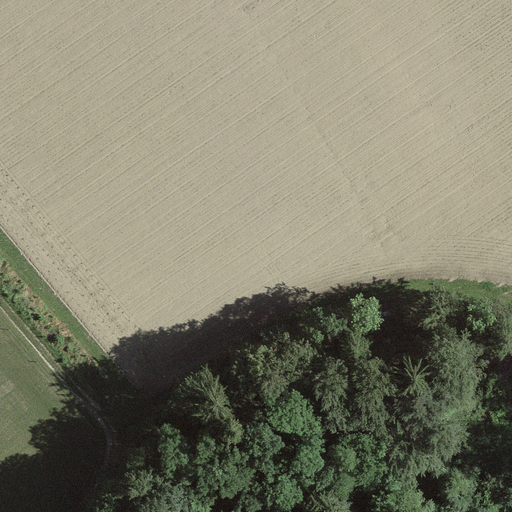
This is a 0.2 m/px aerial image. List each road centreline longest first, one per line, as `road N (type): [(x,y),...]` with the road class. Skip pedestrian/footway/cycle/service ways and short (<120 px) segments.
road 1 (track): [(251,334),(339,296),(415,284),(511,298)]
road 2 (track): [(102,424),(251,334)]
road 3 (track): [(0,308),(102,424)]
